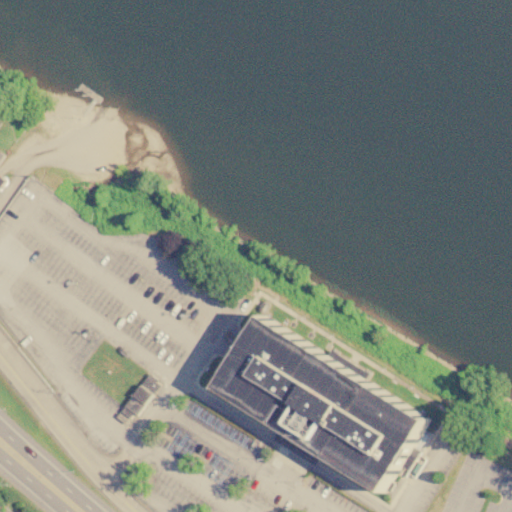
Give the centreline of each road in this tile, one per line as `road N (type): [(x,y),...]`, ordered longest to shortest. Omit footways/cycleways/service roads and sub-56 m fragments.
road 1 (tertiary): [(136,511),(100,481),(0,357)]
road 2 (primary): [(101,511),(0,423)]
